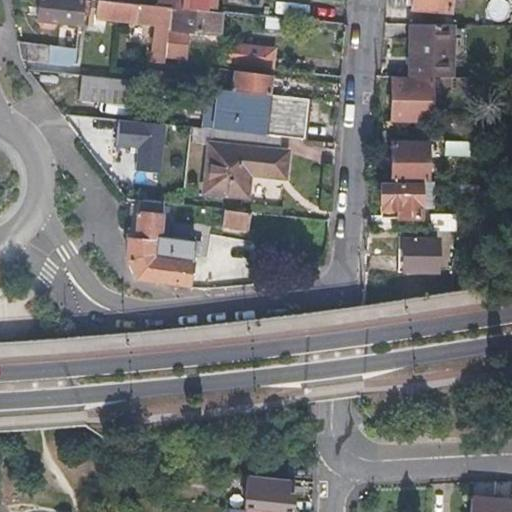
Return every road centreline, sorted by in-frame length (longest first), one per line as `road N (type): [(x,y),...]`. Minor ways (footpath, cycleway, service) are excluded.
road 1 (secondary): [(511,315),(201,356),(0,372)]
road 2 (secondary): [(0,399),(225,381),(511,343)]
road 3 (residential): [(339,290),(153,316),(108,310),(45,219),(41,183)]
road 4 (residential): [(364,0),(339,290)]
road 5 (residential): [(344,451),(373,462),(511,455)]
road 6 (residential): [(344,451),(333,431),(339,290)]
